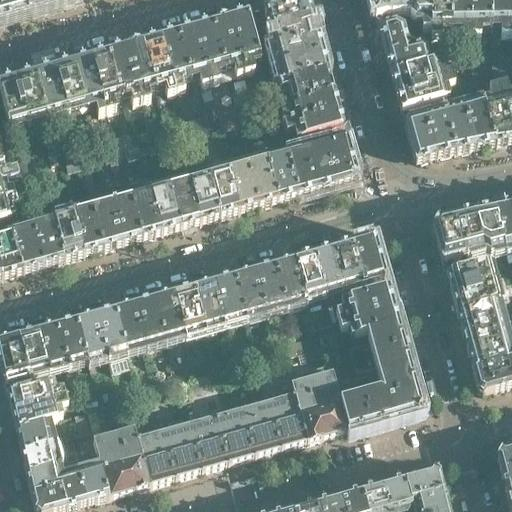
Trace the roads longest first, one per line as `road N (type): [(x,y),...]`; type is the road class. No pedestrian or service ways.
road 1 (residential): [(0,319),(395,202)]
road 2 (residential): [(459,441),(395,202)]
road 3 (residential): [(395,202),(339,0)]
road 4 (residential): [(186,0),(0,52)]
road 5 (residential): [(338,478),(459,441)]
